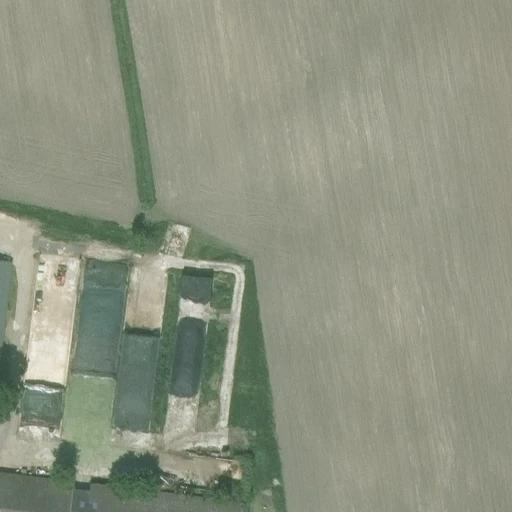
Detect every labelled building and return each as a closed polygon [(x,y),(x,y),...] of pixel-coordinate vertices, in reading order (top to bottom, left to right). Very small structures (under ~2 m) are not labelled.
[(0,349),(10,264),(0,262),(0,349)] [(74,266),(38,265),(36,317),(72,318),(74,266)] [(206,314),(205,280),(178,281),(179,314),(206,314)] [(173,349),(172,401),(198,401),(199,349),(173,349)] [(246,511),(248,505),(0,473),(0,511),(246,511)]
